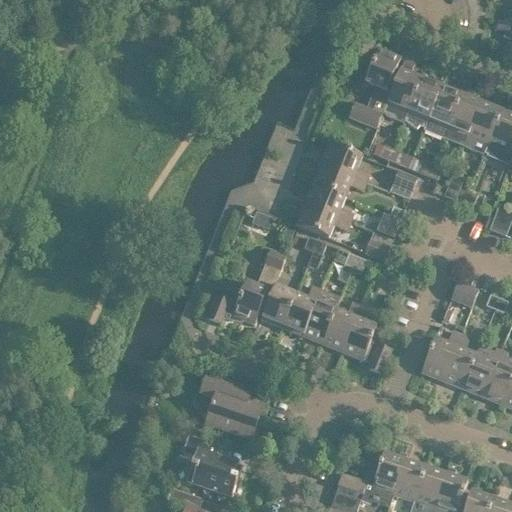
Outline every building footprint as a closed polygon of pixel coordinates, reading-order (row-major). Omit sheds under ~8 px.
[(495,29),(506,31),(508,22),(496,20),(495,29)] [(369,46),(374,34),(360,28),(351,52),(364,58),(365,57),(372,60),(363,82),(373,86),(364,109),(352,104),(346,117),(374,128),(389,92),(398,70),(394,68),(398,58),(376,49),(369,46)] [(412,63),(402,59),(398,70),(389,92),(380,113),(401,121),(402,120),(419,79),(406,74),(408,69),(410,69),(412,63)] [(432,84),(419,79),(402,120),(415,129),(417,126),(422,128),(439,87),(441,81),(435,77),(434,78),(435,78),(432,84)] [(458,95),(439,87),(422,128),(421,129),(441,137),(458,95)] [(478,103),(458,95),(441,137),(461,145),(478,103)] [(499,111),(478,103),(461,145),(481,153),(482,152),(499,111)] [(511,116),(499,111),(482,152),(502,160),(501,162),(503,163),(500,170),(504,172),(511,152),(511,116)] [(368,174),(355,168),(359,156),(326,143),(317,164),(351,177),(364,183),(368,174)] [(385,160),(390,149),(381,146),(376,157),(385,160)] [(390,149),(385,160),(405,168),(410,157),(390,149)] [(425,176),(430,165),(421,162),(416,173),(425,176)] [(364,183),(351,177),(317,164),(309,184),(343,197),(347,186),(361,191),(364,183)] [(425,176),(434,180),(439,169),(430,165),(425,176)] [(387,192),(407,199),(415,179),(395,171),(387,192)] [(461,204),(465,193),(457,189),(461,178),(450,174),(441,196),(461,204)] [(352,214),(338,208),(343,197),(309,184),(301,204),(335,218),(348,223),(352,214)] [(461,204),(470,207),(474,196),(465,193),(461,204)] [(348,223),(335,218),(301,204),(293,225),(326,239),(331,226),(345,232),(348,223)] [(391,207),(387,215),(398,220),(402,211),(391,207)] [(487,230),(503,236),(511,214),(495,208),(487,230)] [(374,230),(391,237),(398,220),(387,215),(381,213),(374,230)] [(292,229),(284,225),(279,238),(287,241),(292,229)] [(370,233),(362,253),(381,261),(390,241),(370,233)] [(302,248),(311,252),(315,241),(306,237),(302,248)] [(320,255),(324,244),(315,241),(311,252),(320,255)] [(215,295),(205,319),(218,324),(223,312),(230,315),(229,318),(238,321),(239,319),(252,324),(265,292),(269,293),(284,257),(268,250),(262,264),(263,264),(254,286),(244,282),(235,304),(228,301),(228,300),(215,295)] [(342,264),(351,268),(355,257),(346,253),(342,264)] [(360,271),(364,260),(355,257),(351,268),(360,271)] [(476,290),(456,281),(449,299),(469,307),(476,290)] [(300,336),(313,302),(319,289),(310,285),(304,299),(293,294),(280,328),(300,336)] [(259,319),(280,328),(293,294),(272,286),(259,319)] [(320,344),(333,310),(339,297),(319,289),(313,302),(300,336),(320,344)] [(484,306),(492,309),(497,298),(488,294),(484,306)] [(340,352),(353,319),(359,305),(339,297),(333,310),(320,344),(340,352)] [(497,298),(492,309),(501,313),(506,302),(497,298)] [(353,319),(340,352),(368,363),(365,368),(379,374),(389,350),(368,341),(374,327),(361,322),(367,308),(359,305),(353,319)] [(444,310),(440,319),(446,322),(450,312),(444,310)] [(450,330),(445,344),(433,339),(419,372),(440,381),(454,347),(459,334),(450,330)] [(459,334),(454,347),(440,381),(460,389),(474,355),(462,351),(468,338),(459,334)] [(474,355),(460,389),(480,397),(494,364),(499,349),(490,346),(488,351),(477,346),(474,355)] [(499,350),(494,364),(480,397),(500,405),(511,375),(511,360),(503,357),(504,352),(499,350)] [(245,400),(249,389),(204,373),(198,392),(212,397),(203,424),(249,439),(260,405),(245,400)] [(511,375),(500,405),(511,409),(511,375)] [(217,445),(186,435),(180,452),(192,457),(184,482),(229,498),(240,465),(213,457),(217,445)] [(403,461),(405,455),(397,452),(395,458),(381,454),(376,469),(366,466),(361,482),(364,483),(360,495),(388,504),(391,495),(403,461)] [(403,461),(391,495),(411,502),(423,468),(403,461)] [(454,511),(465,482),(451,477),(454,470),(446,467),(443,475),(430,511),(454,511)] [(410,511),(430,511),(443,475),(423,468),(411,502),(408,511),(410,511)] [(335,486),(360,495),(364,483),(361,482),(339,474),(335,486)] [(331,498),(356,506),(360,495),(335,486),(331,498)] [(182,511),(203,511),(196,510),(200,499),(168,488),(165,499),(184,506),(182,511)] [(461,511),(485,511),(490,499),(468,492),(461,511)] [(327,509),(334,511),(354,511),(356,506),(331,498),(327,509)] [(508,511),(510,506),(490,499),(485,511),(508,511)]
